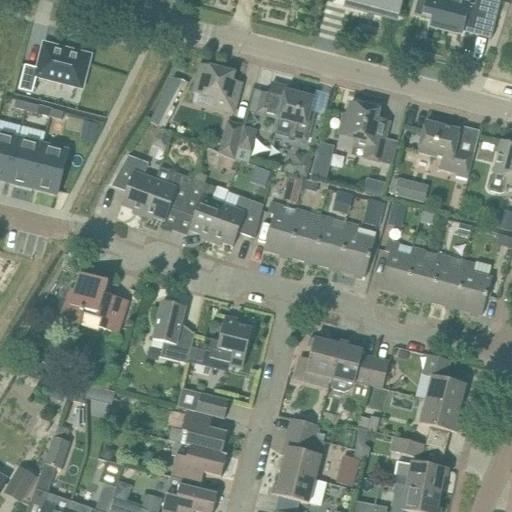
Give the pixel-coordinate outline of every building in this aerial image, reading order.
[(348,0),(348,1),(347,6),(379,15),(380,11),(398,16),(401,0),(348,0)] [(462,3),(463,1),(458,0),(418,0),(415,15),(433,20),(431,27),(430,27),(430,28),(458,36),(460,27),(466,29),(467,28),(470,29),(468,34),(470,35),(470,33),(487,38),(487,39),(492,40),(502,0),(477,0),(476,7),(471,5),(471,3),(470,3),(470,5),(462,3)] [(82,88),(90,56),(44,44),(38,69),(25,66),(19,90),(32,93),(36,77),(42,78),(82,88)] [(201,65),(195,84),(193,93),(215,99),(213,108),(233,113),(241,84),(232,81),(234,73),(201,65)] [(272,83),(267,102),(264,114),(279,118),(276,131),(277,134),(307,141),(314,114),(310,112),(314,98),(298,94),(299,90),(272,83)] [(150,121),(162,128),(181,91),(169,85),(150,121)] [(28,104),(16,101),(14,108),(26,111),(28,104)] [(347,115),(344,114),(338,135),(356,139),(354,146),(368,149),(365,159),(379,163),(390,122),(377,119),(380,110),(350,103),(347,115)] [(37,114),(39,106),(28,104),(26,111),(37,114)] [(39,106),(37,114),(50,118),(52,110),(39,106)] [(62,121),(64,113),(52,110),(50,118),(62,121)] [(84,122),(82,134),(96,137),(98,125),(84,122)] [(243,126),(226,122),(218,153),(235,159),(237,149),(243,126)] [(426,122),(423,132),(418,154),(442,160),(439,169),(457,174),(457,176),(467,179),(473,155),(455,150),(460,131),(426,122)] [(19,138),(0,133),(0,180),(8,183),(15,154),(19,138)] [(15,154),(8,183),(32,189),(39,160),(43,145),(19,138),(15,154)] [(511,143),(502,141),(502,142),(494,174),(490,176),(488,188),(490,191),(500,194),(504,192),(506,183),(511,184),(511,143)] [(68,151),(43,145),(39,160),(32,189),(57,195),(68,151)] [(235,159),(234,162),(248,165),(251,152),(237,149),(235,159)] [(142,217),(156,181),(145,177),(148,165),(128,158),(112,187),(127,192),(121,206),(138,212),(137,216),(142,217)] [(314,164),(311,177),(326,180),(330,168),(314,164)] [(182,212),(194,182),(160,169),(156,181),(142,217),(147,219),(148,216),(165,222),(171,208),(182,212)] [(282,198),(296,202),(303,181),(289,176),(282,198)] [(395,194),(394,196),(404,198),(409,181),(399,179),(398,180),(395,194)] [(365,181),(363,192),(380,196),(383,185),(365,181)] [(205,240),(210,242),(224,206),(211,202),(216,189),(194,182),(182,212),(195,217),(189,231),(206,237),(205,240)] [(330,212),(349,214),(352,193),(333,191),(330,212)] [(224,206),(210,242),(215,244),(216,241),(233,247),(238,233),(255,239),(263,206),(241,198),(236,211),(224,206)] [(379,226),(386,204),(368,199),(361,221),(379,226)] [(283,256),(292,220),(280,217),(283,207),(271,204),(268,214),(275,215),(264,251),(283,256)] [(404,227),(405,204),(391,204),(390,226),(404,227)] [(309,263),(318,227),(306,224),(308,213),(295,210),(292,220),(283,256),(309,263)] [(511,216),(498,214),(496,227),(511,229),(511,216)] [(334,269),(343,233),(331,230),(333,220),(321,217),(318,227),(309,263),(334,269)] [(346,223),(334,269),(365,278),(376,242),(357,237),(359,227),(346,223)] [(401,294),(411,258),(398,254),(400,245),(387,241),(385,252),(390,253),(380,289),(401,294)] [(411,258),(401,294),(426,301),(436,264),(423,261),(425,252),(413,248),(411,258)] [(426,301),(451,308),(461,271),(448,268),(451,258),(439,255),(436,264),(426,301)] [(475,265),(464,262),(461,271),(451,308),(482,316),(492,279),(473,274),(475,265)] [(118,335),(122,321),(128,302),(105,295),(109,283),(81,274),(71,304),(67,303),(61,324),(79,330),(84,314),(102,320),(100,326),(104,327),(103,330),(118,335)] [(186,308),(162,302),(151,348),(161,350),(160,358),(187,364),(191,346),(177,342),(186,308)] [(226,316),(221,336),(219,343),(211,341),(208,352),(210,353),(209,359),(231,364),(231,366),(242,369),(252,329),(236,325),(238,320),(226,316)] [(331,378),(339,345),(310,338),(308,347),(313,348),(310,360),(300,357),(294,379),(327,388),(329,378),(331,378)] [(369,385),(376,359),(362,355),(363,351),(339,345),(331,378),(329,384),(334,391),(344,393),(351,390),(353,384),(354,384),(351,397),(364,400),(368,385),(369,385)] [(426,400),(460,408),(467,380),(458,378),(456,382),(446,380),(451,361),(428,355),(423,374),(433,376),(426,400)] [(389,362),(376,359),(369,385),(383,389),(389,362)] [(66,401),(86,404),(86,399),(86,385),(73,382),(66,401)] [(86,385),(86,399),(112,405),(114,393),(86,385)] [(53,386),(49,396),(63,402),(67,392),(53,386)] [(229,401),(200,394),(196,412),(213,416),(224,419),(229,401)] [(453,433),(460,408),(426,400),(420,424),(453,433)] [(196,412),(188,410),(183,430),(172,428),(169,441),(174,443),(222,455),(227,433),(206,427),(208,417),(212,418),(213,416),(196,412)] [(371,416),(367,432),(375,434),(379,418),(371,416)] [(288,433),(315,440),(318,426),(291,419),(288,433)] [(288,449),(282,472),(315,481),(324,443),(315,440),(288,433),(284,448),(288,449)] [(60,471),(70,443),(53,437),(43,465),(56,470),(60,471)] [(422,460),(425,445),(393,437),(389,451),(422,460)] [(171,477),(189,482),(197,484),(199,472),(221,478),(227,456),(222,455),(174,443),(171,454),(176,455),(171,477)] [(337,483),(352,487),(358,459),(343,456),(337,483)] [(106,461),(99,482),(104,484),(117,489),(124,467),(106,461)] [(407,487),(441,493),(445,469),(412,462),(409,479),(407,487)] [(33,490),(48,495),(56,470),(43,465),(33,490)] [(20,469),(7,492),(22,501),(36,478),(20,469)] [(315,481),(282,472),(276,496),(309,504),(315,481)] [(409,479),(393,476),(391,484),(396,485),(407,487),(409,479)] [(189,482),(171,477),(161,511),(189,511),(190,511),(193,511),(212,511),(217,494),(188,487),(189,482)] [(117,489),(104,484),(95,509),(102,511),(108,511),(113,499),(117,489)] [(437,511),(441,493),(407,487),(402,511),(407,511),(437,511)] [(143,494),(140,508),(153,511),(158,511),(162,499),(143,494)] [(67,511),(71,503),(48,495),(41,511),(67,511)] [(114,500),(109,511),(122,511),(125,504),(114,500)] [(91,511),(92,510),(71,503),(67,511),(91,511)] [(355,504),(353,511),(379,511),(362,509),(362,505),(363,504),(356,503),(355,504)]
